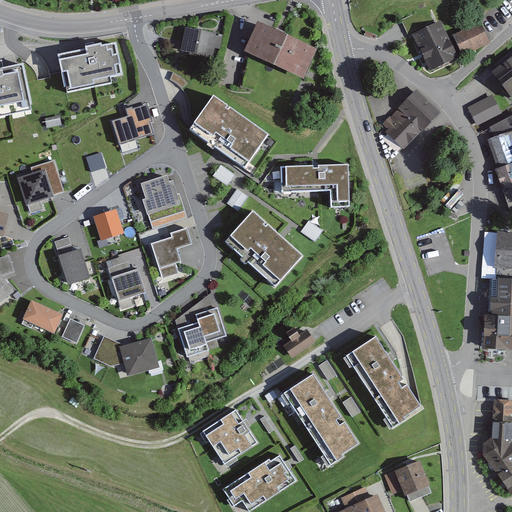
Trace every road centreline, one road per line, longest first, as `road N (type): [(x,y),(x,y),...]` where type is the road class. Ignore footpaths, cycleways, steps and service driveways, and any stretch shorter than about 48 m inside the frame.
road 1 (residential): [(178,145),(210,265),(199,284),(141,325),(118,325),(45,292),(31,248),(153,157)]
road 2 (secondary): [(341,50),(443,371)]
road 3 (track): [(252,392),(165,443),(147,445),(37,413),(0,438)]
road 4 (residential): [(443,371),(469,346),(481,195)]
road 5 (secondary): [(443,371),(458,510)]
road 6 (tertiary): [(0,11),(66,27),(133,19)]
road 7 (residential): [(133,19),(178,145)]
